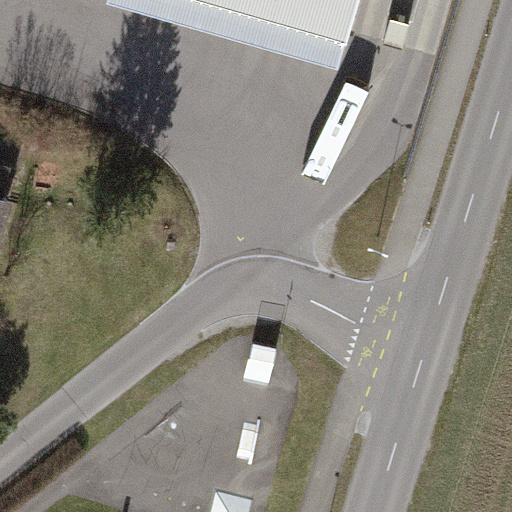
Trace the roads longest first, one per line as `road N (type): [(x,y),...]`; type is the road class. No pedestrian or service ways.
road 1 (tertiary): [(0,460),(221,289),(275,286),(426,348)]
road 2 (tertiary): [(511,75),(426,348)]
road 3 (tertiary): [(426,348),(376,511)]
